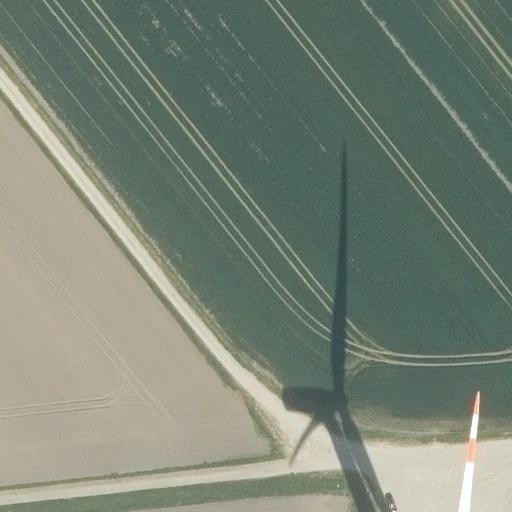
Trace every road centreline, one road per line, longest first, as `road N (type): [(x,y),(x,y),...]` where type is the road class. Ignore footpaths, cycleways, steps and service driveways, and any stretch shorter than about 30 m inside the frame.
road 1 (track): [(379,457),(293,422),(255,392),(0,74)]
road 2 (track): [(511,444),(0,500)]
